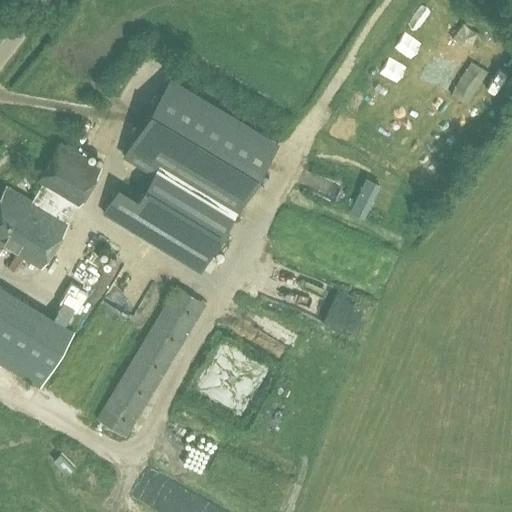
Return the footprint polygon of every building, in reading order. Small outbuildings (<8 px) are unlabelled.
[(154,87),(161,71),(149,66),(142,82),(154,87)] [(101,212),(201,271),(279,140),(171,77),(124,155),(154,172),(141,194),(119,181),(101,212)] [(36,195),(71,216),(101,167),(60,142),(37,181),(43,184),(36,195)] [(0,194),(0,241),(41,266),(71,216),(36,195),(33,200),(6,184),(0,194)] [(66,251),(56,264),(71,276),(81,262),(66,251)] [(92,262),(83,282),(102,291),(111,271),(92,262)] [(0,284),(0,360),(39,384),(73,329),(0,284)] [(97,418),(125,435),(205,301),(177,284),(97,418)] [(211,395),(226,406),(246,380),(265,395),(278,378),(230,341),(216,359),(230,370),(211,395)] [(254,395),(242,412),(250,418),(262,401),(254,395)]
